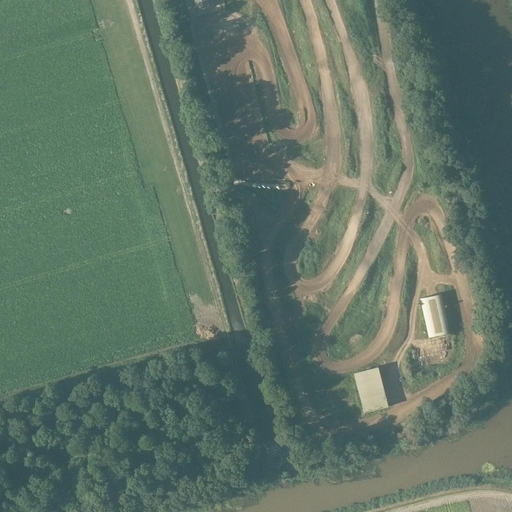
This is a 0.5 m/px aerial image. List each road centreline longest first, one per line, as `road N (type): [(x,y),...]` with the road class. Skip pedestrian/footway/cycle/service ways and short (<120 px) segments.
road 1 (track): [(126,0),(262,458)]
road 2 (track): [(223,42),(245,69),(278,169),(390,169)]
road 3 (track): [(326,121),(380,129),(424,275),(459,280)]
road 4 (track): [(187,0),(236,179),(261,183),(283,171)]
